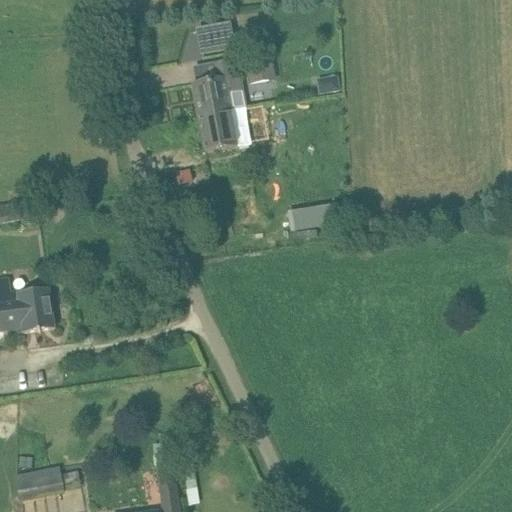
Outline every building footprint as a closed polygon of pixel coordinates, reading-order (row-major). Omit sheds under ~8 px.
[(271,58),(246,63),(247,68),(250,83),(250,85),(275,80),(271,58)] [(199,118),(232,112),(245,110),(241,93),(242,92),(237,61),(215,65),(219,83),(194,87),(199,118)] [(338,77),(316,81),(319,95),(340,91),(338,77)] [(232,112),(199,118),(206,153),(252,145),(249,128),(235,131),(232,112)] [(190,170),(176,174),(179,186),(193,182),(190,170)] [(16,204),(0,207),(0,224),(19,221),(16,204)] [(289,211),(293,231),(332,224),(329,204),(289,211)] [(9,280),(0,281),(0,333),(23,330),(24,334),(55,329),(49,291),(18,296),(12,297),(9,280)] [(59,467),(17,477),(21,499),(80,487),(77,472),(63,476),(59,467)] [(159,484),(177,483),(176,468),(158,470),(159,484)] [(161,488),(164,511),(178,511),(175,486),(161,488)]
